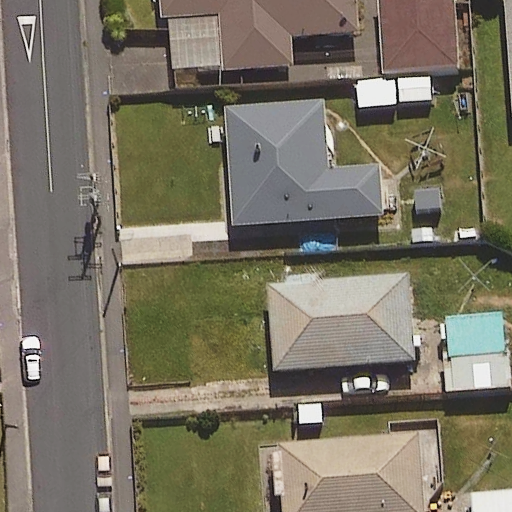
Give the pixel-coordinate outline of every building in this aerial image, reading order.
[(359,33),(356,0),(161,0),(163,18),(171,18),(174,75),(294,67),(292,38),(359,33)] [(460,71),(453,0),(381,0),(389,82),(358,84),(360,108),(431,102),(429,74),(460,71)] [(333,171),(328,103),(228,110),(237,227),(383,216),(380,168),(333,171)] [(415,362),(411,277),(271,285),(276,370),(415,362)] [(504,315),(446,319),(451,393),(510,388),(504,315)] [(424,511),(419,436),(283,445),(287,511),(424,511)] [(511,511),(511,492),(473,494),(474,511),(511,511)]
